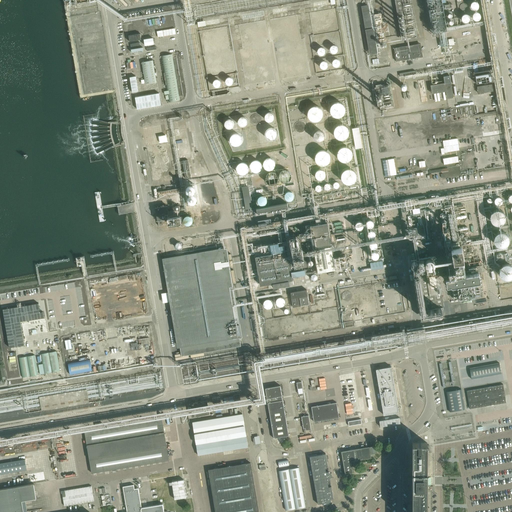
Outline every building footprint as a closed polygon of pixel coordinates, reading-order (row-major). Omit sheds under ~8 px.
[(410,0),(395,0),(399,27),(404,27),(404,31),(402,31),(403,36),(407,35),(407,34),(412,33),(412,32),(416,32),(414,19),(410,19),(410,16),(413,16),(412,13),(413,13),(410,0)] [(427,0),(433,33),(440,32),(442,30),(443,31),(447,30),(446,24),(443,22),(443,26),(440,26),(433,16),(435,15),(435,12),(440,12),(443,10),(441,9),(441,7),(441,6),(440,4),(442,3),(446,2),(445,0),(442,0),(442,2),(435,3),(433,2),(432,1),(429,1),(429,0),(427,0)] [(361,6),(370,55),(377,54),(369,5),(361,6)] [(242,14),(243,19),(265,15),(264,10),(242,14)] [(198,21),(199,26),(221,22),(220,17),(198,21)] [(140,33),(128,35),(129,42),(141,40),(140,33)] [(421,43),(394,48),(397,61),(423,57),(421,43)] [(180,100),(172,54),(162,56),(169,102),(180,100)] [(153,60),(142,62),(146,84),(157,82),(153,60)] [(477,86),(479,93),(494,91),(493,83),(489,84),(489,81),(492,81),(491,72),(476,75),(477,83),(479,83),(479,86),(477,86)] [(446,91),(447,98),(454,97),(450,75),(443,76),(445,83),(431,85),(432,94),(446,91)] [(373,84),(376,103),(388,102),(385,82),(373,84)] [(137,109),(157,106),(155,94),(135,97),(137,109)] [(332,112),(333,114),(335,115),(337,116),(340,116),(342,115),(344,114),(345,112),(346,110),(346,107),(346,105),(345,103),(343,101),(341,100),(338,100),(336,101),(334,102),(332,103),(331,105),(330,108),(331,110),(332,112)] [(309,116),(310,118),(312,119),(315,120),(317,120),(319,119),(321,118),(323,116),(323,114),(324,111),(323,109),(322,107),(320,105),(318,104),(315,104),(313,105),(311,106),(309,107),(308,109),(308,112),(308,114),(309,116)] [(274,117),(274,115),(274,114),(273,113),(272,112),(271,112),(269,111),(268,112),(267,112),(266,113),(266,114),(265,116),(266,117),(266,118),(267,119),(268,120),(270,120),(271,120),(272,119),(273,118),(274,117)] [(261,119),(261,118),(261,117),(260,116),(259,115),(258,114),(257,114),(255,114),(254,114),(253,115),(252,116),(252,117),(252,118),(252,120),(252,121),(253,122),(254,123),(255,123),(257,123),(258,123),(259,122),(260,122),(260,120),(261,119)] [(247,122),(247,121),(247,120),(247,118),(246,117),(245,116),(243,116),(242,116),(241,116),(240,117),(239,118),(238,119),(238,121),(238,122),(239,123),(240,124),(241,125),(243,125),(244,125),(245,124),(246,123),(247,122)] [(234,125),(234,123),(233,122),(233,121),(232,120),(230,119),(229,119),(228,119),(226,120),(226,121),(225,123),(225,124),(226,125),(226,126),(228,127),(229,128),(231,127),(232,127),(233,126),(234,125)] [(306,127),(306,126),(305,124),(305,123),(304,122),(303,121),(301,121),(300,121),(299,121),(297,121),(296,122),(295,123),(295,125),(295,126),(295,127),(295,129),(296,130),(297,131),(298,131),(300,131),(301,131),(302,131),(304,130),(305,129),(305,128),(306,127)] [(336,135),(337,137),(339,138),(341,139),(344,139),(346,138),(348,137),(349,135),(350,132),(350,130),(350,128),(349,126),(347,124),(345,123),(342,123),(340,123),(338,124),(336,126),(335,128),(334,130),(335,133),(336,135)] [(277,133),(277,132),(277,131),(277,129),(276,128),(275,127),(274,127),(273,126),(272,126),(271,126),(269,126),(268,127),(267,127),(266,128),(266,129),(265,131),(265,132),(265,133),(266,134),(266,135),(267,136),(268,137),(269,137),(271,138),(272,138),(273,137),(274,137),(275,136),(276,135),(277,134),(277,133)] [(351,127),(354,147),(362,146),(359,126),(351,127)] [(242,140),(242,138),(242,137),(241,136),(241,135),(240,134),(239,133),(237,132),(236,132),(235,133),(233,133),(232,134),(231,135),(231,136),(231,138),(231,139),(231,140),(232,141),(233,142),(234,143),(235,144),(237,144),(238,143),(239,143),(240,142),(241,141),(242,140)] [(467,137),(443,141),(444,153),(469,149),(467,137)] [(338,158),(340,160),(342,161),(344,162),(346,161),(349,161),(351,159),(352,157),(353,155),(353,153),(353,151),(351,148),(349,147),(347,146),(345,146),(343,146),(340,147),(339,149),(338,151),(337,153),(337,156),(338,158)] [(316,160),(318,162),(320,163),(322,164),(324,164),(327,163),(329,162),(330,160),(331,157),(331,155),(330,153),(329,151),(327,149),(325,148),(323,148),(321,148),(318,149),(317,151),(316,153),(315,155),(315,158),(316,160)] [(275,165),(275,163),(275,162),(274,161),(273,160),(272,159),(271,158),(270,158),(269,157),(267,158),(266,158),(265,159),(264,160),(264,161),(263,162),(263,164),(263,165),(264,166),(265,167),(266,168),(267,169),(268,169),(270,169),(271,169),(272,168),(273,167),(274,166),(275,165)] [(263,167),(263,165),(263,164),(262,163),(261,162),(261,161),(259,160),(258,160),(257,159),(256,159),(254,160),(253,160),(252,161),(251,162),(251,163),(250,164),(250,166),(250,167),(251,168),(251,169),(252,170),(253,171),(255,172),(256,172),(257,172),(259,172),(260,171),(261,170),(262,169),(262,168),(263,167)] [(248,169),(248,168),(248,166),(248,165),(247,164),(247,163),(246,162),(245,162),(243,161),(242,161),(241,162),(240,162),(239,163),(238,163),(237,164),(237,166),(236,167),(236,168),(237,169),(237,170),(238,171),(239,172),(240,173),(241,173),(242,174),(243,174),(244,173),(246,173),(247,172),(247,171),(248,170),(248,169)] [(342,178),(343,180),(345,182),(348,182),(350,182),(352,181),(354,180),(356,178),(357,176),(357,174),(356,171),(355,169),(353,168),(351,167),(349,166),(346,167),(344,168),(342,169),(341,172),(341,174),(341,176),(342,178)] [(326,175),(326,173),(326,172),(325,171),(324,170),(323,169),(322,168),(320,168),(319,168),(317,169),(316,170),(315,171),(315,172),(315,174),(315,175),(315,177),(316,178),(317,179),(318,179),(320,180),(321,180),(323,179),(324,179),(325,177),(326,176),(326,175)] [(291,176),(291,175),(290,173),(290,172),(289,171),(288,170),(286,169),(285,169),(283,169),(282,170),(280,171),(279,172),(279,173),(278,175),(278,176),(278,178),(279,179),(280,180),(281,181),(283,182),(284,182),(286,182),(287,181),(288,180),(290,179),(290,178),(291,176)] [(277,180),(278,178),(278,177),(277,175),(277,174),(276,173),(274,172),(273,172),(272,172),(270,172),(269,172),(268,173),(267,174),(266,175),(265,176),(265,178),(265,179),(265,180),(266,182),(267,183),(268,184),(270,184),(271,184),(272,184),(274,184),(275,183),(276,182),(277,181),(277,180)] [(264,181),(264,180),(264,178),(264,177),(263,176),(262,175),(261,174),(260,174),(259,173),(258,173),(256,174),(255,174),(254,175),(253,176),(252,177),(252,178),(252,180),(252,181),(252,182),(253,183),(254,184),(255,185),(256,186),(257,186),(259,186),(260,186),(261,185),(262,184),(263,183),(264,182),(264,181)] [(148,193),(155,192),(153,182),(146,184),(148,193)] [(196,188),(196,187),(196,185),(195,184),(195,183),(194,182),(192,182),(191,182),(190,182),(188,182),(188,183),(187,185),(187,186),(187,187),(187,188),(188,190),(189,190),(190,191),(192,191),(193,191),(194,190),(195,189),(196,188)] [(243,187),(246,210),(252,209),(249,186),(243,187)] [(294,196),(294,195),(294,193),(293,192),(292,191),(291,191),(289,190),(288,191),(287,191),(286,192),(285,194),(285,195),(285,196),(286,198),(287,198),(288,199),(290,199),(291,199),(292,198),(293,197),(294,196)] [(197,198),(197,197),(197,195),(197,194),(196,193),(195,192),(194,192),(192,192),(191,192),(190,193),(189,194),(188,195),(188,196),(188,197),(189,199),(189,200),(190,201),(192,201),(193,201),(194,201),(196,200),(196,199),(197,198)] [(266,201),(267,199),(266,198),(266,197),(264,196),(263,195),(262,195),(260,196),(259,197),(258,198),(258,199),(258,200),(259,202),(260,203),(261,204),(262,204),(264,204),(265,203),(266,202),(266,201)] [(503,200),(503,198),(502,197),(500,196),(499,195),(497,196),(496,197),(495,198),(495,200),(495,201),(496,203),(497,204),(499,204),(500,204),(502,203),(503,202),(503,200)] [(288,203),(257,208),(257,212),(288,207),(288,203)] [(181,217),(179,210),(178,206),(172,206),(173,210),(168,211),(167,205),(155,208),(157,221),(158,221),(159,225),(164,224),(163,219),(168,219),(169,225),(182,223),(181,217)] [(491,212),(490,218),(494,224),(501,224),(505,219),(505,213),(501,209),(495,209),(491,212)] [(192,220),(192,219),(192,217),(191,216),(190,215),(189,214),(187,214),(186,215),(185,215),(184,217),(183,218),(183,219),(183,221),(184,222),(185,223),(186,224),(188,224),(189,223),(191,223),(192,222),(192,220)] [(363,225),(363,224),(363,223),(362,222),(362,221),(361,221),(359,220),(358,221),(356,221),(356,223),(355,224),(355,226),(356,227),(357,228),(359,228),(360,228),(361,228),(362,227),(363,226),(363,225)] [(373,224),(373,222),(372,221),(371,220),(369,220),(368,220),(366,221),(365,222),(365,224),(365,225),(366,227),(368,228),(369,228),(370,228),(372,227),(373,225),(373,224)] [(335,269),(327,222),(310,225),(318,272),(335,269)] [(423,224),(417,225),(419,235),(425,234),(423,224)] [(375,234),(375,232),(374,231),(373,230),(371,230),(369,230),(368,231),(367,232),(367,234),(367,235),(368,237),(369,237),(371,238),(372,238),(374,237),(375,235),(375,234)] [(495,234),(494,240),(498,246),(505,246),(509,241),(509,235),(505,231),(499,231),(495,234)] [(453,260),(462,258),(463,258),(461,245),(451,247),(453,260)] [(227,247),(166,258),(162,258),(177,348),(180,347),(181,355),(209,351),(241,345),(240,341),(241,341),(241,337),(242,337),(233,280),(234,280),(232,266),(230,267),(227,247)] [(293,280),(293,276),(288,251),(255,256),(260,285),(273,283),(273,287),(290,285),(289,280),(293,280)] [(427,313),(444,310),(434,252),(410,256),(413,272),(420,271),(427,313)] [(382,260),(370,262),(372,270),(384,268),(382,260)] [(500,268),(499,274),(504,279),(510,280),(511,277),(511,266),(510,265),(504,265),(500,268)] [(479,272),(446,277),(447,285),(451,285),(452,286),(480,281),(479,272)] [(293,307),(300,306),(309,304),(306,290),(290,292),(293,307)] [(285,300),(285,298),(284,297),(283,296),(281,295),(279,296),(278,296),(278,297),(277,298),(276,299),(276,300),(277,301),(277,303),(278,304),(280,304),(282,304),(283,304),(284,303),(285,302),(285,300)] [(273,303),(272,301),(271,300),(270,299),(268,298),(266,299),(265,300),(264,301),(264,302),(263,303),(263,304),(264,305),(265,306),(266,307),(268,308),(269,307),(270,307),(271,306),(272,305),(273,303)] [(39,303),(3,309),(9,348),(24,345),(20,321),(44,317),(43,312),(40,312),(39,303)] [(57,351),(41,354),(44,375),(60,372),(57,351)] [(35,355),(19,358),(23,378),(39,375),(35,355)] [(90,360),(68,364),(70,375),(92,371),(90,360)] [(499,363),(470,368),(472,379),(501,374),(499,363)] [(375,369),(383,415),(399,413),(391,367),(375,369)] [(506,403),(503,385),(467,391),(470,409),(506,403)] [(274,438),(289,436),(280,386),(265,388),(274,438)] [(450,412),(465,409),(462,389),(446,392),(450,412)] [(190,404),(192,416),(213,413),(211,401),(190,404)] [(312,407),(314,422),(339,418),(336,403),(312,407)] [(198,455),(247,447),(248,447),(243,414),(192,422),(198,455)] [(304,428),(305,428),(306,430),(311,430),(309,415),(302,417),(304,428)] [(169,460),(162,418),(84,431),(91,473),(169,460)] [(379,421),(380,427),(400,424),(399,418),(379,421)] [(411,511),(426,511),(427,479),(427,443),(421,443),(421,442),(418,442),(418,443),(412,443),(411,511)] [(376,446),(341,452),(345,473),(352,472),(350,461),(371,458),(370,454),(377,453),(376,446)] [(326,454),(310,457),(319,504),(332,502),(331,499),(334,498),(333,492),(332,486),(329,487),(328,484),(328,481),(331,480),(330,477),(329,471),(326,472),(326,469),(325,466),(328,465),(326,454)] [(25,460),(0,463),(0,474),(27,470),(25,460)] [(215,511),(258,511),(251,462),(208,470),(215,511)] [(299,468),(280,471),(286,510),(306,507),(299,468)] [(177,479),(172,480),(175,499),(187,497),(184,479),(177,480),(177,479)] [(34,483),(0,489),(0,511),(27,511),(26,501),(36,499),(34,483)] [(164,511),(163,504),(154,506),(142,508),(138,489),(135,489),(134,485),(123,487),(127,511),(164,511)] [(92,486),(62,491),(64,506),(94,501),(92,486)]
